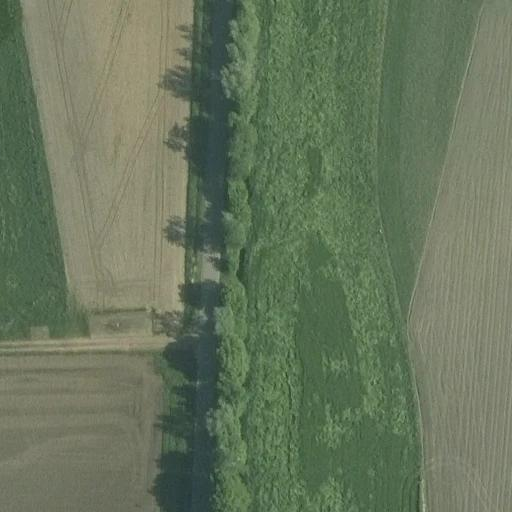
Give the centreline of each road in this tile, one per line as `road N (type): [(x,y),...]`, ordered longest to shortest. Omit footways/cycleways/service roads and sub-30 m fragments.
road 1 (unclassified): [(228,0),(202,511)]
road 2 (track): [(211,335),(0,343)]
